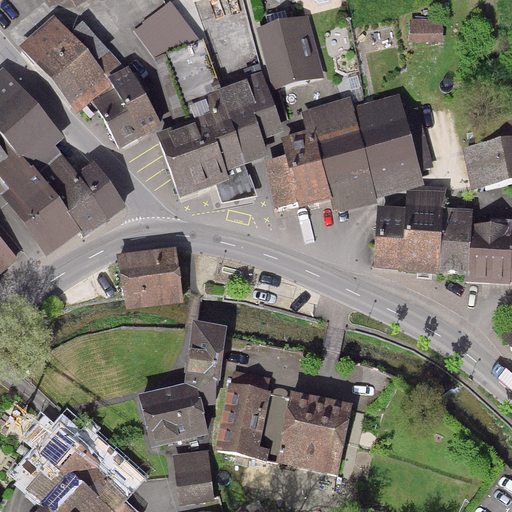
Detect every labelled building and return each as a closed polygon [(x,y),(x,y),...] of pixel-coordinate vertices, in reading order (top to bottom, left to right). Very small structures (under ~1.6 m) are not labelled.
[(133,31),(154,58),(200,39),(171,1),(142,22),(143,24),(133,31)] [(71,32),(55,15),(19,45),(77,113),(92,101),(113,84),(108,77),(124,67),(84,21),(71,32)] [(308,16),(258,28),(273,89),(323,77),(308,16)] [(409,19),(409,42),(443,43),(444,20),(409,19)] [(154,58),(176,125),(193,118),(187,102),(219,89),(222,88),(204,38),(200,39),(154,58)] [(163,126),(146,93),(128,66),(124,67),(108,77),(113,84),(115,88),(142,136),(163,126)] [(62,155),(55,146),(65,137),(4,67),(0,70),(0,133),(2,136),(14,151),(20,157),(23,155),(32,166),(33,165),(40,173),(62,155)] [(284,131),(262,71),(246,77),(246,78),(264,139),(284,131)] [(245,164),(269,155),(264,139),(246,78),(222,88),(219,89),(245,164)] [(142,136),(115,88),(92,101),(119,149),(142,136)] [(219,89),(187,102),(193,118),(203,142),(216,138),(227,171),(245,164),(219,89)] [(399,93),(354,106),(377,197),(407,189),(420,186),(424,184),(421,170),(434,167),(417,102),(404,105),(399,93)] [(298,202),(299,207),(331,199),(334,213),(378,203),(377,197),(354,106),(351,96),(301,112),(306,130),(282,138),(285,155),(265,162),(276,208),(298,202)] [(476,145),(463,148),(472,190),(511,182),(511,111),(471,120),(476,145)] [(216,184),(230,179),(227,171),(216,138),(203,142),(193,118),(176,125),(157,132),(180,198),(216,184)] [(0,136),(0,162),(14,151),(2,136),(1,138),(0,136)] [(3,194),(46,255),(83,230),(40,173),(33,165),(32,166),(23,155),(20,157),(14,151),(0,162),(0,174),(11,188),(3,194)] [(40,173),(83,230),(86,235),(110,219),(76,174),(62,155),(40,173)] [(93,161),(76,174),(110,219),(126,205),(93,161)] [(216,184),(222,203),(257,196),(245,164),(227,171),(230,179),(216,184)] [(403,270),(440,274),(444,208),(444,201),(447,187),(420,186),(407,189),(406,207),(403,270)] [(377,206),(374,267),(403,270),(406,207),(377,206)] [(472,223),(473,208),(444,208),(440,274),(465,274),(469,274),(472,223)] [(511,281),(511,221),(511,222),(511,224),(472,223),(469,274),(465,274),(465,283),(510,285),(511,281)] [(0,286),(2,285),(0,282),(0,274),(19,259),(0,235),(0,286)] [(125,310),(183,302),(175,247),(118,255),(125,310)] [(228,326),(194,320),(185,383),(199,388),(203,406),(217,405),(217,381),(220,381),(228,326)] [(511,326),(501,336),(511,347),(511,326)] [(232,383),(229,382),(215,450),(268,460),(270,448),(260,446),(270,394),(271,391),(268,390),(271,378),(234,371),(232,383)] [(151,447),(210,434),(203,406),(199,388),(185,383),(139,393),(151,447)] [(276,462),(339,475),(354,403),(292,390),(290,397),(276,462)] [(99,462),(63,432),(45,453),(54,460),(30,488),(47,501),(36,511),(133,511),(123,503),(128,498),(95,468),(99,462)] [(208,451),(173,455),(180,506),(215,501),(208,451)]
